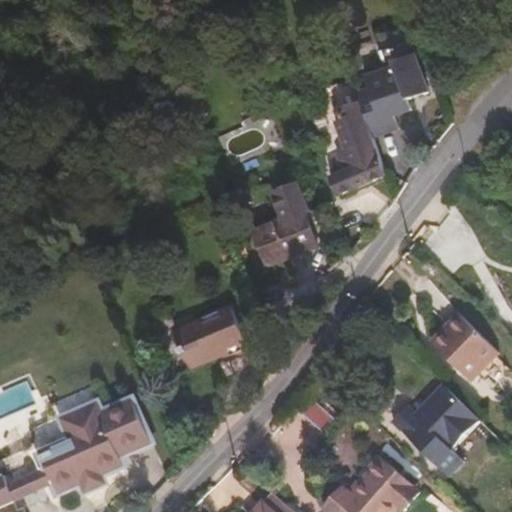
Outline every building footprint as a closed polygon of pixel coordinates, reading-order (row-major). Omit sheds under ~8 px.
[(358,92),(362,103),(373,135),(398,127),(394,114),(412,108),(408,98),(429,91),(416,53),(395,60),(396,65),(366,76),(370,88),(358,92)] [(339,197),(387,176),(373,135),(362,103),(338,112),(351,148),(337,154),(345,173),(331,179),(339,197)] [(300,107),(294,110),(306,144),(312,142),(300,107)] [(289,143),(298,140),(294,126),(284,129),(289,143)] [(310,156),(307,150),(295,157),(298,163),(310,156)] [(258,240),(269,266),(319,246),(333,241),(320,208),(310,212),(299,183),(276,191),(287,221),(275,226),(278,232),(258,240)] [(263,294),(256,300),(261,308),(269,302),(263,294)] [(223,355),(225,361),(250,350),(232,307),(175,332),(190,368),(223,355)] [(460,314),(432,343),(472,381),(500,353),(460,314)] [(481,419),(445,383),(416,413),(407,404),(392,419),(449,475),(464,460),(452,448),(481,419)] [(313,396),(300,410),(320,429),(333,415),(313,396)] [(49,471),(55,484),(59,494),(83,484),(84,483),(82,478),(99,471),(100,473),(102,473),(125,463),(121,453),(152,440),(136,403),(105,416),(101,407),(69,421),(74,434),(51,444),(53,452),(41,457),(46,468),(47,471),(49,471)] [(348,491),(331,511),(332,511),(429,511),(436,505),(380,457),(366,474),(369,476),(362,484),(366,487),(355,498),(348,491)] [(9,485),(16,501),(22,498),(55,484),(49,471),(47,471),(46,468),(9,485)] [(84,483),(83,484),(86,492),(106,483),(102,473),(100,473),(99,471),(82,478),(84,483)] [(0,477),(0,507),(16,501),(9,485),(5,475),(1,477),(0,477)] [(16,501),(0,507),(0,511),(27,511),(25,507),(20,510),(16,501)] [(273,511),(264,503),(263,505),(261,503),(252,511),(273,511)]
